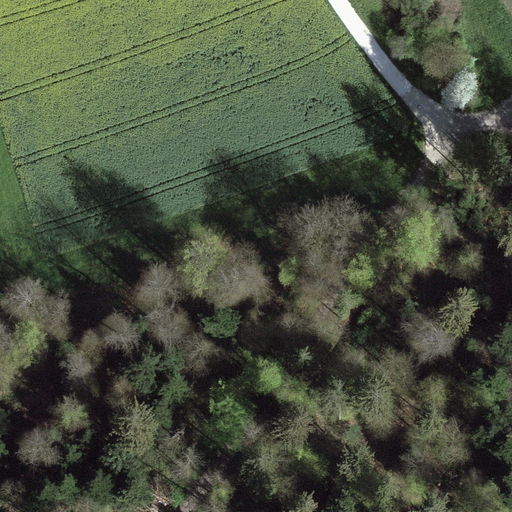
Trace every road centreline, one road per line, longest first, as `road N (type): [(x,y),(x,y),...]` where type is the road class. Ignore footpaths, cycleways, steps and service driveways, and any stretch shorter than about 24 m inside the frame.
road 1 (track): [(183,511),(343,296),(417,162),(455,121)]
road 2 (track): [(338,0),(405,89),(455,121)]
